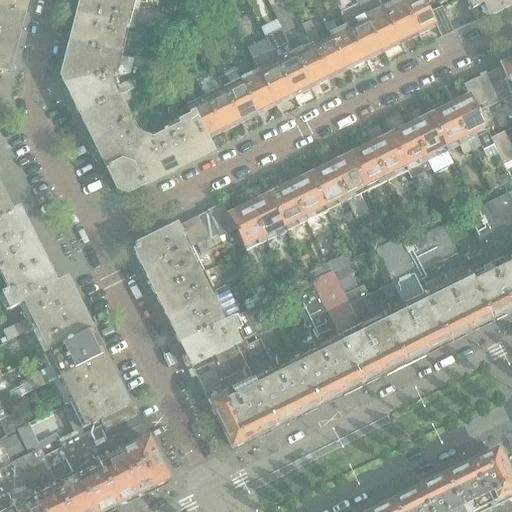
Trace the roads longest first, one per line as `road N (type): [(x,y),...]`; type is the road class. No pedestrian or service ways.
road 1 (residential): [(89,236),(511,29)]
road 2 (residential): [(511,343),(214,489)]
road 3 (residential): [(214,489),(89,236)]
road 4 (residential): [(89,236),(28,114),(52,0)]
road 5 (residential): [(303,511),(511,408)]
